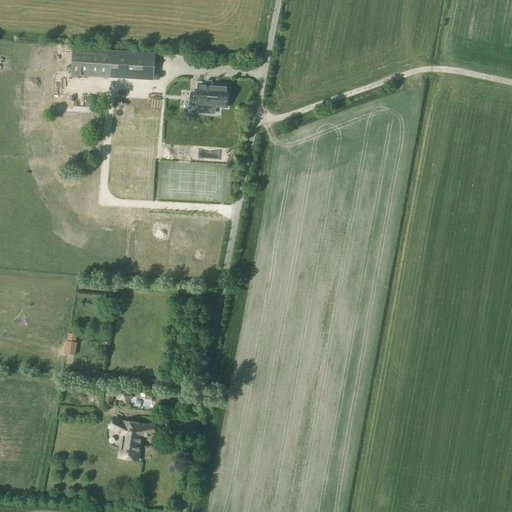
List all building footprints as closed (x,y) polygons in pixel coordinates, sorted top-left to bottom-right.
[(72,49),(71,75),(153,81),(155,54),(72,49)] [(227,92),(217,91),(218,86),(199,85),(198,94),(191,93),(190,109),(197,110),(197,105),(226,107),(227,92)] [(112,408),(113,396),(105,395),(103,407),(112,408)] [(164,398),(156,396),(154,408),(162,410),(164,398)] [(138,461),(141,443),(142,438),(156,435),(154,424),(143,426),(143,425),(124,422),(123,423),(121,421),(117,429),(118,428),(126,433),(124,450),(120,450),(118,458),(138,461)]
